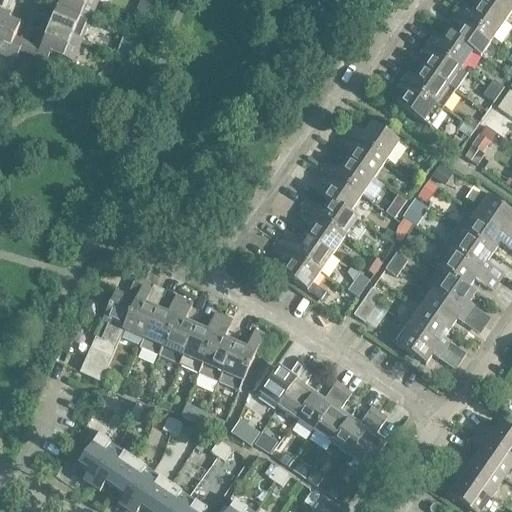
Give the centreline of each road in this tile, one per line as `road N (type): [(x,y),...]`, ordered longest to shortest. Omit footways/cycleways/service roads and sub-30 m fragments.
road 1 (residential): [(219,271),(322,114),(423,0)]
road 2 (residential): [(455,429),(289,310),(219,271)]
